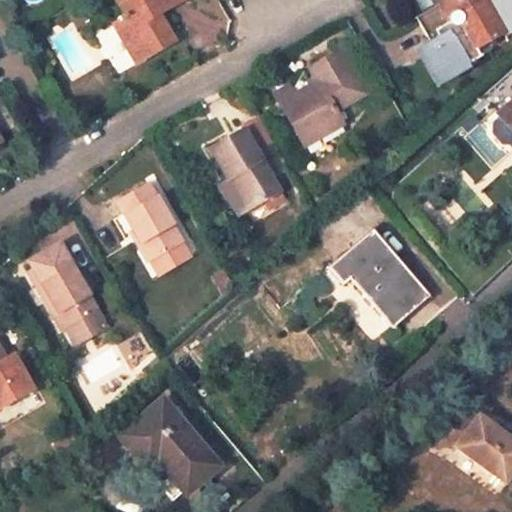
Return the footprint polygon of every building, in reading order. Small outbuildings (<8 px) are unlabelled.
[(159,32),(167,27),(159,13),(183,0),(117,0),(124,13),(117,17),(119,20),(115,23),(137,62),(167,46),(159,32)] [(511,37),(511,8),(507,0),(443,0),(436,4),(414,17),(425,36),(436,30),(443,41),(432,48),(433,49),(441,64),(431,70),(437,80),(477,57),(472,48),(500,33),(505,41),(511,37)] [(176,41),(167,27),(159,32),(167,46),(176,41)] [(100,32),(117,72),(127,68),(110,28),(100,32)] [(436,30),(425,36),(432,48),(443,41),(436,30)] [(441,64),(433,49),(422,55),(431,70),(441,64)] [(317,138),(342,123),(334,111),(367,91),(342,50),(311,68),(317,80),(294,94),(290,85),(274,95),(297,133),(310,125),(317,138)] [(511,100),(498,113),(500,115),(492,123),(491,131),(503,144),(511,145),(511,144),(511,100)] [(285,198),(280,190),(253,145),(269,135),(254,111),(238,121),(242,128),(210,148),(229,178),(247,209),(265,198),(270,207),(285,198)] [(297,133),(304,145),(317,138),(310,125),(297,133)] [(220,183),(238,214),(247,209),(229,178),(220,183)] [(153,258),(183,241),(148,181),(117,199),(153,258)] [(343,281),(350,276),(393,325),(429,293),(372,226),(329,265),(343,281)] [(68,326),(99,308),(73,263),(67,266),(58,251),(28,269),(36,285),(43,282),(68,326)] [(36,285),(63,329),(68,326),(43,282),(36,285)] [(77,341),(107,322),(99,308),(68,326),(77,341)] [(0,406),(33,387),(13,353),(7,356),(0,343),(0,406)] [(152,361),(158,368),(162,364),(156,357),(152,361)] [(152,361),(146,366),(152,373),(158,368),(152,361)] [(139,459),(149,450),(184,491),(185,493),(220,464),(164,397),(119,436),(139,459)] [(511,471),(511,443),(477,418),(456,415),(436,413),(434,438),(453,440),(452,451),(452,452),(454,452),(502,486),(511,471)] [(70,431),(54,446),(61,454),(77,440),(70,431)] [(432,449),(452,452),(452,451),(453,440),(434,438),(432,449)] [(149,450),(139,459),(173,500),(184,491),(149,450)]
